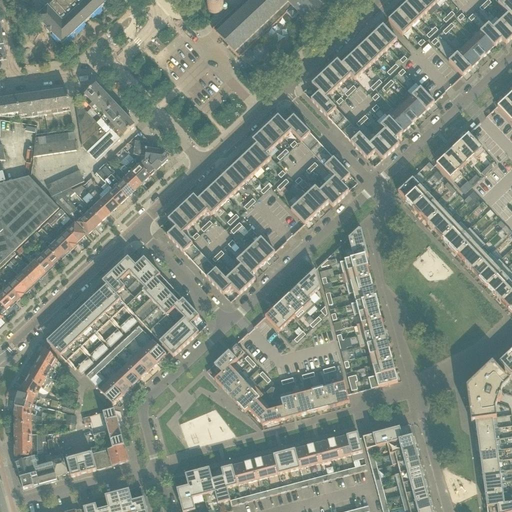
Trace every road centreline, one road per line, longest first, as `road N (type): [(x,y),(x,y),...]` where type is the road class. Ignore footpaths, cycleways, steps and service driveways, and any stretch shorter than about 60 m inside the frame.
road 1 (residential): [(511,56),(226,324)]
road 2 (tertiary): [(203,165),(380,0)]
road 3 (residential): [(168,511),(144,406),(226,324)]
road 4 (tertiary): [(0,355),(136,227)]
road 5 (residential): [(2,511),(131,473)]
road 6 (residential): [(136,227),(226,324)]
road 7 (residential): [(203,165),(116,67)]
